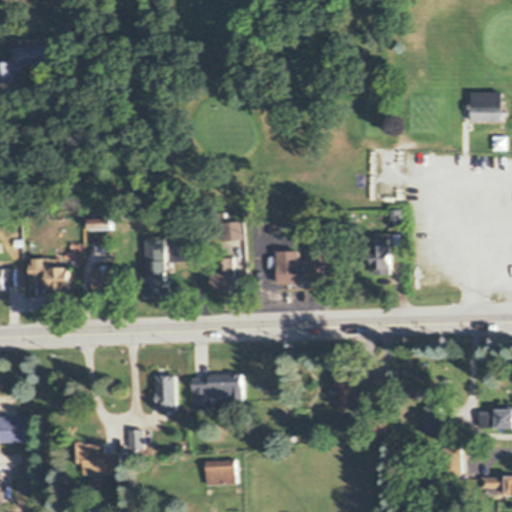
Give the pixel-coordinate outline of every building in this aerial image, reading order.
[(17,71),(18,80),(0,82),(0,61),(17,60),(16,48),(58,45),(59,64),(25,66),(26,71),(17,71)] [(505,120),(475,120),(475,91),(505,91),(505,120)] [(377,186),(385,186),(385,197),(377,197),(377,186)] [(393,227),(393,208),(404,208),(404,227),(393,227)] [(103,215),(114,215),(115,229),(103,229),(92,230),(91,215),(103,215)] [(226,240),(224,221),(244,220),(245,238),(226,240)] [(72,243),(72,244),(72,245),(72,246),(71,247),(71,248),(71,249),(70,249),(70,250),(70,251),(69,251),(69,252),(68,252),(67,253),(66,253),(65,253),(65,254),(64,254),(63,254),(62,254),(61,254),(60,253),(59,253),(58,253),(58,252),(57,252),(57,251),(56,251),(56,250),(55,250),(55,249),(55,248),(54,248),(54,247),(54,246),(54,245),(54,244),(54,243),(54,242),(55,242),(55,241),(55,240),(56,240),(56,239),(57,239),(57,238),(58,238),(58,237),(59,237),(60,237),(60,236),(61,236),(62,236),(63,236),(64,236),(65,236),(66,237),(67,237),(68,238),(69,238),(69,239),(70,239),(70,240),(71,241),(71,242),(71,243),(72,243)] [(375,275),(374,237),(392,237),(394,274),(375,275)] [(170,239),(170,261),(171,261),(171,276),(174,276),(175,296),(148,297),(147,283),(153,283),(152,261),(152,240),(170,239)] [(136,256),(135,256),(135,255),(134,255),(134,254),(133,254),(133,253),(133,252),(132,252),(132,251),(132,250),(132,249),(132,248),(132,247),(132,246),(133,246),(133,245),(133,244),(134,244),(134,243),(135,243),(135,242),(136,242),(137,242),(137,241),(138,241),(139,241),(140,241),(141,241),(142,241),(143,241),(143,242),(144,242),(145,243),(146,243),(146,244),(147,245),(147,246),(148,247),(148,248),(148,249),(148,250),(148,251),(147,252),(147,253),(146,254),(145,255),(145,256),(144,256),(143,256),(143,257),(142,257),(141,257),(140,257),(139,257),(138,257),(137,257),(137,256),(136,256)] [(282,283),(281,251),(303,250),(303,260),(309,260),(309,245),(327,245),(328,285),(311,285),(311,282),(282,283)] [(53,258),(53,260),(53,266),(74,265),(74,289),(50,290),(50,280),(34,281),(33,257),(53,256),(53,258)] [(237,256),(239,288),(233,288),(233,294),(221,294),(221,289),(215,289),(215,271),(223,271),(223,256),(237,256)] [(0,268),(18,268),(18,285),(7,285),(7,289),(0,289),(0,268)] [(111,288),(101,289),(100,289),(95,289),(94,268),(98,268),(100,268),(111,268),(114,268),(114,288),(111,288)] [(196,410),(195,376),(212,376),(212,373),(244,372),(245,400),(235,400),(235,396),(215,396),(215,409),(196,410)] [(180,409),(160,409),(160,374),(179,374),(180,409)] [(338,375),(358,375),(359,384),(377,383),(378,405),(373,405),(373,411),(358,411),(357,405),(339,406),(338,375)] [(444,400),(444,406),(446,406),(445,433),(428,432),(428,406),(431,406),(431,400),(444,400)] [(511,427),(482,427),(483,409),(511,409),(511,427)] [(2,441),(2,416),(28,415),(29,440),(2,441)] [(369,418),(387,418),(387,435),(369,436),(369,418)] [(131,429),(147,428),(148,447),(132,448),(131,429)] [(100,444),(107,444),(107,453),(122,453),(122,472),(99,472),(94,472),(94,469),(86,469),(86,462),(75,462),(75,442),(85,442),(85,444),(100,444)] [(464,473),(446,473),(445,447),(464,446),(464,473)] [(209,484),(208,460),(238,459),(239,483),(209,484)] [(511,494),(509,494),(509,486),(484,486),(484,476),(511,475),(511,494)]
